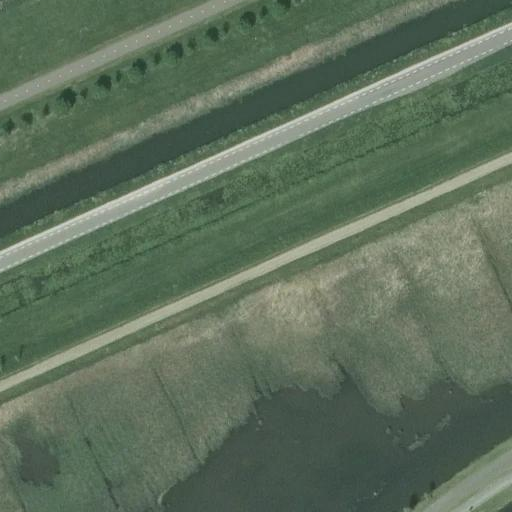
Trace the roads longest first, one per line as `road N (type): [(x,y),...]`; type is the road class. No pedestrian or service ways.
road 1 (tertiary): [(0,264),(511,34)]
road 2 (unknown): [(0,387),(511,157)]
